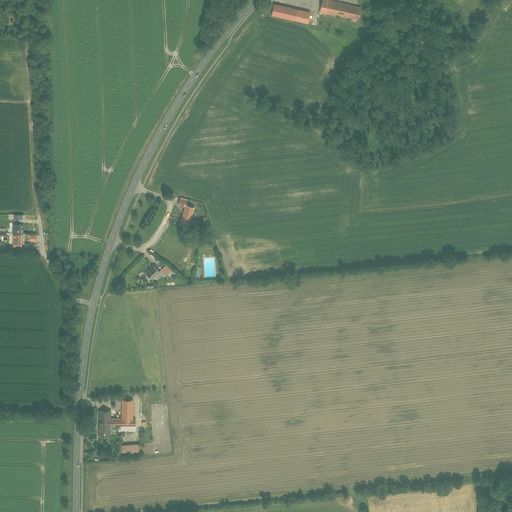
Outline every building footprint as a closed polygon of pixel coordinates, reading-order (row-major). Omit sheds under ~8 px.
[(348,6),(322,0),(319,14),(345,20),(345,19),(358,22),(360,9),(348,7),(348,6)] [(309,13),(273,5),(270,17),(290,22),(306,26),(309,13)] [(195,207),(185,205),(179,224),(189,227),(195,207)] [(24,214),(14,214),(14,222),(24,222),(24,214)] [(14,222),(13,232),(24,232),(24,222),(14,222)] [(13,232),(13,246),(22,246),(22,243),(24,243),(24,232),(13,232)] [(152,267),(144,274),(151,282),(155,278),(158,281),(161,278),(162,279),(171,271),(165,265),(158,272),(152,267)] [(110,412),(97,411),(97,438),(109,438),(109,428),(134,429),(135,420),(132,420),(132,401),(121,401),(120,420),(110,419),(110,412)] [(138,457),(138,445),(119,447),(120,459),(138,457)]
